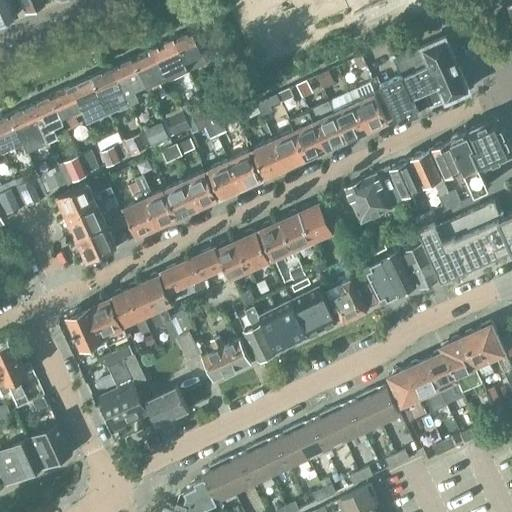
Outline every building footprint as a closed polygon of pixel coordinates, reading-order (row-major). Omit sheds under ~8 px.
[(0,0),(0,21),(16,14),(9,0),(0,0)] [(40,0),(19,0),(24,11),(42,4),(40,0)] [(192,29),(174,37),(189,69),(207,61),(192,29)] [(381,82),(398,120),(419,111),(412,95),(424,90),(431,105),(469,88),(445,35),(395,58),(402,73),(381,82)] [(174,37),(154,46),(168,79),(189,69),(174,37)] [(154,46),(133,56),(148,89),(168,80),(168,79),(154,46)] [(133,56),(113,65),(130,101),(139,97),(135,90),(148,90),(148,91),(149,91),(148,89),(133,56)] [(130,101),(113,65),(93,74),(109,110),(130,101)] [(317,74),(320,81),(323,88),(334,83),(328,69),(317,74)] [(109,110),(93,74),(71,84),(84,111),(85,111),(89,119),(109,110)] [(369,87),(381,82),(378,76),(366,81),(369,87)] [(297,83),(300,90),(303,96),(312,92),(306,79),(297,83)] [(71,84),(50,94),(62,121),(64,120),(67,127),(78,122),(74,115),(84,111),(71,84)] [(278,92),(281,101),(293,96),(289,87),(278,92)] [(356,88),(350,91),(367,129),(375,125),(378,126),(384,123),(385,121),(387,119),(375,91),(361,98),(356,88)] [(350,91),(329,100),(347,138),(350,137),(352,138),(358,135),(359,132),(367,129),(350,91)] [(277,92),(257,101),(262,113),(272,109),(270,105),(280,100),(277,92)] [(62,121),(50,94),(30,103),(46,138),(47,137),(48,139),(57,134),(53,125),(62,121)] [(219,105),(208,109),(212,116),(214,122),(234,114),(226,96),(217,100),(219,105)] [(329,99),(309,108),(326,147),(335,143),(337,144),(344,141),(345,139),(347,138),(329,100),(329,99)] [(257,102),(246,107),(250,115),(261,110),(257,102)] [(46,138),(30,103),(10,112),(26,147),(46,138)] [(206,126),(206,127),(214,122),(212,116),(208,109),(206,105),(191,111),(198,129),(206,126)] [(288,117),(293,128),(306,157),(309,155),(311,156),(318,153),(319,151),(326,147),(309,108),(288,117)] [(167,117),(174,133),(190,126),(183,110),(167,117)] [(10,112),(0,116),(0,143),(2,149),(15,143),(18,151),(26,147),(10,112)] [(142,129),(142,130),(149,145),(170,135),(162,119),(142,129)] [(487,120),(467,129),(473,144),(474,145),(471,146),(480,165),(511,150),(511,146),(501,124),(487,120)] [(214,122),(206,127),(210,136),(217,133),(214,125),(215,124),(214,122)] [(293,128),(273,138),(286,166),(294,162),(297,163),(303,160),(304,158),(306,157),(293,128)] [(451,138),(470,180),(475,191),(488,185),(480,165),(471,146),(470,145),(473,144),(467,129),(450,137),(451,138)] [(122,139),(124,145),(129,155),(149,145),(142,130),(122,139)] [(286,166),(273,138),(253,147),(265,175),(268,174),(270,175),(277,172),(278,169),(286,166)] [(462,183),(470,180),(451,138),(443,142),(441,141),(436,143),(435,145),(433,147),(445,174),(455,169),(462,183)] [(177,142),(170,145),(175,157),(182,153),(177,142)] [(129,155),(124,145),(118,148),(116,143),(101,149),(107,164),(129,155)] [(175,157),(170,145),(162,149),(167,160),(175,157)] [(249,148),(229,158),(242,186),(250,182),(252,183),(259,180),(260,178),(262,177),(249,148)] [(411,156),(424,184),(434,179),(440,193),(448,189),(429,148),(422,152),(420,151),(414,153),(414,155),(411,156)] [(80,154),(87,171),(99,166),(92,149),(80,154)] [(88,173),(79,154),(58,162),(60,166),(59,166),(66,183),(88,173)] [(242,186),(229,158),(208,167),(221,195),(224,194),(226,195),(233,192),(234,190),(242,186)] [(390,166),(405,199),(409,208),(417,204),(410,190),(421,185),(408,158),(406,159),(404,158),(399,161),(398,163),(390,166)] [(345,185),(361,220),(405,199),(389,165),(345,185)] [(59,166),(39,175),(46,191),(66,183),(59,166)] [(205,169),(185,178),(198,206),(206,202),(208,203),(214,200),(215,198),(218,197),(205,169)] [(18,184),(27,203),(42,196),(47,193),(46,191),(39,175),(28,180),(25,175),(16,179),(18,184)] [(144,177),(137,180),(157,225),(165,221),(168,222),(174,219),(174,217),(177,216),(164,187),(153,192),(150,186),(149,187),(144,177)] [(198,206),(185,178),(165,187),(177,215),(180,214),(182,215),(188,212),(189,210),(198,206)] [(157,225),(137,180),(129,184),(136,200),(124,205),(137,234),(140,233),(142,233),(148,231),(149,228),(157,225)] [(67,214),(96,201),(105,197),(115,193),(111,185),(93,193),(87,181),(58,194),(59,196),(58,199),(61,205),(63,206),(67,214)] [(27,203),(18,184),(0,191),(0,199),(6,212),(27,203)] [(443,204),(433,209),(437,218),(448,213),(479,199),(476,191),(475,191),(462,198),(456,187),(439,195),(443,204)] [(118,200),(115,193),(105,197),(108,205),(118,200)] [(419,226),(418,226),(441,279),(511,248),(511,211),(502,216),(495,198),(439,223),(437,218),(419,226)] [(301,209),(300,209),(312,238),(333,229),(320,200),(311,204),(308,202),(302,205),(301,209)] [(67,214),(77,235),(106,222),(96,201),(67,214)] [(289,214),(280,218),(293,247),(312,238),(300,209),(298,210),(295,208),(289,211),(289,214)] [(415,216),(419,226),(437,218),(433,209),(415,216)] [(106,222),(77,235),(82,245),(81,248),(83,254),(86,254),(88,258),(117,245),(111,232),(128,224),(124,213),(106,222)] [(293,247),(280,218),(272,222),(269,220),(263,223),(263,226),(260,227),(273,256),(293,247)] [(411,246),(405,248),(421,286),(438,279),(416,227),(405,232),(411,246)] [(245,234),(237,238),(250,266),(270,257),(257,229),(254,230),(251,228),(245,230),(245,234)] [(219,246),(216,247),(224,264),(229,276),(250,266),(237,238),(228,242),(225,240),(219,242),(219,246)] [(384,242),(376,246),(379,252),(386,248),(384,242)] [(215,244),(184,258),(188,268),(198,264),(202,274),(224,264),(216,247),(215,244)] [(376,246),(368,250),(371,256),(379,252),(376,246)] [(349,256),(345,247),(336,251),(340,261),(349,256)] [(397,249),(381,257),(398,292),(414,284),(397,249)] [(398,292),(381,257),(365,265),(371,277),(381,298),(382,300),(398,292)] [(188,268),(184,258),(162,269),(171,288),(190,279),(196,291),(208,285),(202,274),(198,264),(188,268)] [(178,334),(189,329),(194,326),(190,317),(175,324),(172,318),(165,304),(172,300),(160,272),(158,273),(156,271),(150,274),(150,277),(142,280),(146,290),(149,289),(168,330),(172,337),(178,334)] [(344,291),(330,298),(341,320),(369,306),(354,275),(339,282),(344,291)] [(296,289),(312,281),(309,276),(293,283),(296,289)] [(198,292),(209,315),(242,300),(231,277),(198,292)] [(371,277),(359,283),(369,304),(381,298),(371,277)] [(161,334),(168,330),(149,289),(146,290),(142,280),(137,283),(134,281),(129,284),(128,287),(134,299),(137,298),(144,313),(150,310),(161,334)] [(323,327),(337,320),(320,284),(306,291),(323,327)] [(143,313),(144,313),(137,298),(134,299),(128,287),(122,289),(120,288),(115,290),(115,293),(113,294),(125,322),(135,317),(142,331),(150,328),(143,313)] [(323,327),(306,291),(291,298),(309,334),(323,327)] [(257,299),(261,309),(275,303),(270,293),(257,299)] [(98,301),(90,305),(106,340),(107,342),(127,334),(110,296),(108,297),(105,295),(99,297),(98,301)] [(291,298),(275,306),(293,342),(309,334),(291,298)] [(106,340),(90,305),(80,309),(77,307),(71,310),(70,313),(68,315),(81,345),(95,339),(97,343),(106,340)] [(244,329),(258,358),(276,349),(259,314),(255,305),(247,308),(254,324),(244,329)] [(259,314),(277,350),(293,342),(275,306),(259,314)] [(481,323),(482,325),(497,356),(503,368),(504,367),(511,364),(508,356),(506,353),(506,352),(491,318),(481,323)] [(464,333),(462,334),(476,363),(488,358),(489,360),(497,356),(482,325),(474,329),(471,328),(466,330),(464,333)] [(189,329),(178,334),(188,356),(200,351),(189,329)] [(511,334),(510,330),(499,335),(506,352),(506,353),(508,356),(511,353),(511,334)] [(441,344),(443,349),(457,377),(462,388),(470,385),(463,369),(476,363),(462,334),(460,335),(457,334),(452,336),(451,340),(441,344)] [(202,355),(213,379),(251,361),(240,337),(222,345),(218,336),(213,339),(217,348),(202,355)] [(0,365),(10,389),(18,405),(28,399),(19,380),(16,381),(14,378),(27,371),(13,339),(10,340),(8,339),(2,341),(1,345),(0,345),(0,365)] [(119,348),(111,351),(117,362),(123,359),(124,359),(123,357),(119,348)] [(432,354),(426,357),(446,401),(454,398),(446,382),(457,377),(443,349),(441,350),(438,349),(433,351),(432,354)] [(109,364),(110,366),(117,362),(111,351),(103,355),(107,364),(109,364)] [(133,353),(123,357),(124,359),(123,359),(133,381),(134,381),(135,383),(145,378),(133,353)] [(410,364),(408,365),(421,394),(432,389),(439,404),(446,401),(426,357),(419,360),(416,359),(411,361),(410,364)] [(117,362),(110,366),(120,387),(101,396),(115,426),(147,411),(133,381),(123,359),(117,362)] [(0,385),(3,392),(10,389),(0,365),(0,385)] [(421,394),(408,365),(401,368),(398,367),(393,369),(392,372),(389,374),(402,402),(413,397),(429,431),(437,427),(421,394)] [(145,399),(157,423),(188,408),(177,384),(145,399)] [(377,385),(367,390),(382,423),(401,414),(387,385),(379,389),(377,385)] [(358,398),(350,402),(364,432),(382,423),(367,390),(356,395),(358,398)] [(28,399),(18,405),(23,416),(33,411),(28,399)] [(486,404),(496,425),(501,435),(502,438),(505,442),(511,438),(511,423),(502,404),(497,407),(494,400),(486,404)] [(340,402),(330,407),(346,440),(364,432),(350,402),(342,406),(340,402)] [(0,406),(0,421),(3,428),(6,426),(10,413),(6,404),(0,406)] [(321,416),(313,420),(327,449),(346,440),(330,407),(320,412),(321,416)] [(304,420),(293,425),(309,458),(327,449),(313,420),(305,423),(304,420)] [(58,421),(27,435),(41,467),(73,452),(58,421)] [(284,433),(276,437),(290,466),(309,458),(293,425),(283,430),(284,433)] [(501,435),(496,425),(482,432),(496,446),(505,442),(502,438),(501,435)] [(461,432),(465,440),(474,436),(470,427),(461,432)] [(41,467),(27,435),(0,447),(0,455),(12,481),(41,467)] [(452,436),(442,440),(446,449),(456,444),(452,436)] [(267,437),(256,442),(272,475),(290,466),(276,437),(269,441),(267,437)] [(446,449),(442,440),(433,445),(437,453),(446,449)] [(248,450),(240,454),(254,484),(272,475),(256,442),(246,447),(248,450)] [(405,447),(396,452),(400,460),(409,456),(405,447)] [(400,460),(396,452),(386,457),(390,465),(400,460)] [(230,454),(220,459),(235,492),(254,484),(240,454),(232,458),(230,454)] [(194,480),(196,483),(206,506),(235,492),(220,459),(209,464),(211,468),(202,472),(204,475),(194,480)] [(369,465),(359,469),(363,478),(373,473),(369,465)] [(363,478),(359,469),(349,474),(354,482),(363,478)] [(332,482),(322,487),(326,495),(336,491),(332,482)] [(344,511),(375,511),(372,505),(376,503),(372,495),(375,493),(370,482),(337,498),(344,511)] [(167,501),(165,504),(186,511),(207,511),(208,510),(206,506),(196,483),(180,491),(175,504),(167,501)] [(326,495),(322,487),(313,491),(317,499),(326,495)] [(295,499),(286,504),(289,511),(290,511),(299,508),(295,499)]
